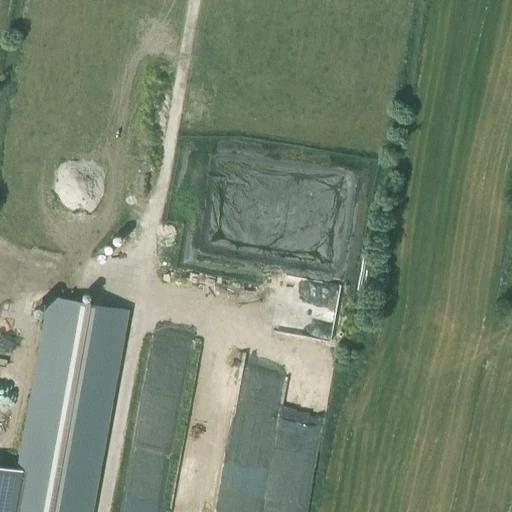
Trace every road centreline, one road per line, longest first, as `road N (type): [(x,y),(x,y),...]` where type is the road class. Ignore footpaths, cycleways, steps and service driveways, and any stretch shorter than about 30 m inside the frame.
road 1 (track): [(156,215),(194,0)]
road 2 (track): [(0,345),(20,346),(43,271),(143,289)]
